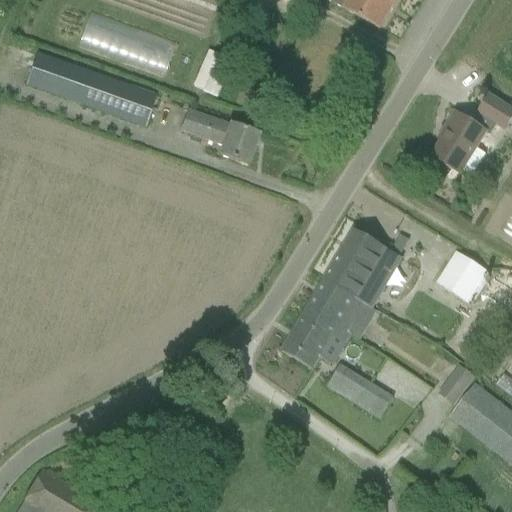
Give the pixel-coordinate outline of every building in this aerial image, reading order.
[(397,0),(320,0),(344,11),(380,31),(397,0)] [(79,46),(164,73),(174,42),(89,14),(79,46)] [(145,129),(156,99),(36,56),(26,86),(145,129)] [(511,120),(511,112),(489,98),(478,115),(481,117),(475,127),(456,114),(445,132),(448,134),(432,159),(459,176),(485,135),(491,138),(497,127),(505,132),(511,120)] [(219,157),(247,167),(258,137),(230,127),(229,128),(187,113),(180,133),(222,148),(219,157)] [(406,264),(397,258),(354,233),(324,282),(368,308),(377,314),(406,264)] [(466,304),(485,273),(458,256),(439,287),(466,304)] [(308,311),(351,336),(368,308),(324,282),(308,311)] [(345,346),(351,336),(308,311),(282,354),(313,372),(333,339),(345,346)] [(340,368),(327,388),(380,421),(393,400),(340,368)] [(453,406),(474,379),(461,369),(440,396),(453,406)] [(511,414),(476,386),(449,420),(511,468),(511,414)] [(187,399),(189,400),(190,401),(187,404),(187,407),(190,409),(193,407),(195,405),(198,406),(207,395),(197,387),(187,399)] [(98,511),(102,507),(41,472),(17,511),(98,511)]
